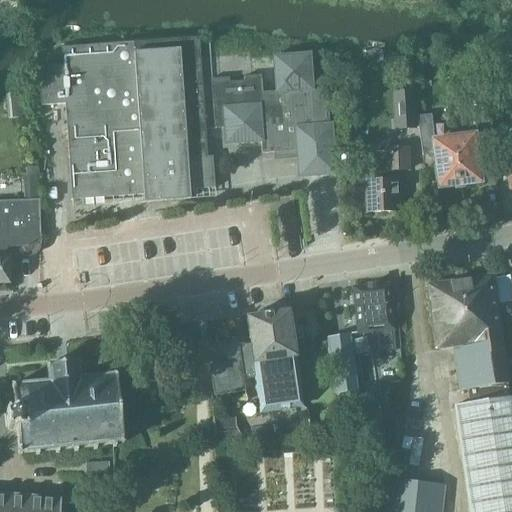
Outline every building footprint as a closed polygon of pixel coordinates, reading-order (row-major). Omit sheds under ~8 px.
[(190,192),(197,192),(216,190),(214,158),(208,158),(199,39),(62,49),(63,66),(39,68),(42,107),(65,106),(72,201),(113,198),(112,194),(143,192),(144,204),(191,200),(190,192)] [(230,78),(211,80),(215,129),(224,129),(226,146),(261,144),(262,155),(297,152),(296,128),(332,125),(329,88),(314,89),(311,55),(274,58),(276,93),(263,94),(262,76),(244,77),(244,80),(230,81),(230,78)] [(475,154),(493,152),(484,85),(453,90),(455,108),(459,107),(463,137),(436,141),(432,115),(418,117),(424,158),(435,157),(440,189),(479,183),(475,154)] [(415,131),(413,95),(394,96),(396,132),(415,131)] [(18,105),(9,105),(9,114),(18,114),(18,105)] [(332,125),(296,128),(297,152),(299,178),(335,175),(332,125)] [(409,172),(408,149),(386,150),(386,170),(379,170),(379,182),(364,182),(365,215),(399,214),(398,181),(396,181),(396,172),(409,172)] [(44,190),(44,200),(57,200),(56,190),(44,190)] [(109,202),(113,218),(140,211),(136,196),(109,202)] [(0,285),(10,285),(8,247),(41,246),(39,201),(0,202),(0,285)] [(68,239),(99,238),(98,218),(67,219),(68,239)] [(492,276),(425,286),(435,351),(452,349),(452,353),(458,392),(468,391),(470,404),(502,400),(500,386),(509,385),(496,303),(511,300),(511,294),(509,276),(492,278),(492,276)] [(356,320),(324,323),(327,350),(332,349),(353,347),(352,336),(372,334),(374,353),(396,352),(395,339),(391,285),(353,288),(356,320)] [(288,312),(247,319),(251,345),(254,365),(256,378),(262,414),(302,408),(295,361),(296,361),(295,357),(305,356),(303,342),(304,342),(302,330),(296,331),(295,328),(291,329),(288,312)] [(238,342),(208,347),(216,397),(246,392),(244,380),(256,378),(254,365),(251,345),(239,347),(238,342)] [(191,345),(174,347),(178,373),(195,371),(191,345)] [(353,347),(332,349),(338,394),(359,391),(353,347)] [(47,384),(12,387),(15,411),(6,412),(7,432),(16,431),(19,455),(123,445),(117,377),(79,380),(78,365),(45,368),(47,384)] [(511,511),(511,398),(502,400),(460,406),(455,407),(470,511),(511,511)] [(400,406),(399,423),(412,424),(414,407),(400,406)] [(339,432),(381,425),(379,410),(337,416),(339,432)] [(228,421),(217,422),(218,441),(229,441),(228,421)] [(270,432),(271,423),(250,422),(250,431),(270,432)] [(114,454),(17,461),(19,478),(115,471),(114,454)] [(390,480),(386,511),(441,511),(444,486),(390,480)] [(0,511),(60,511),(61,501),(11,497),(0,496),(0,511)]
